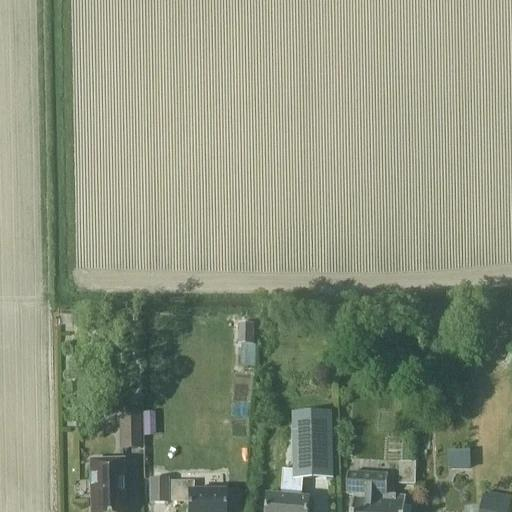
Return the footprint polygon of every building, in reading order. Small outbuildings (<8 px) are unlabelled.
[(118,419),(119,451),(139,451),(139,418),(118,419)] [(337,473),(338,450),(315,449),(314,473),(337,473)] [(91,511),(123,511),(123,462),(90,462),(91,511)] [(399,464),(399,487),(415,487),(415,465),(413,465),(401,465),(399,464)] [(304,473),(292,472),(283,472),(281,498),(268,497),(267,511),(309,511),(311,501),(302,500),(304,473)] [(411,511),(411,508),(405,508),(405,497),(392,496),(393,480),(388,480),(388,478),(348,475),(347,496),(354,496),(353,511),(411,511)] [(150,504),(168,504),(168,495),(188,495),(187,511),(223,511),(224,494),(199,494),(199,485),(194,485),(194,483),(168,483),(168,480),(150,480),(150,504)] [(511,511),(511,496),(489,494),(487,511),(511,511)]
